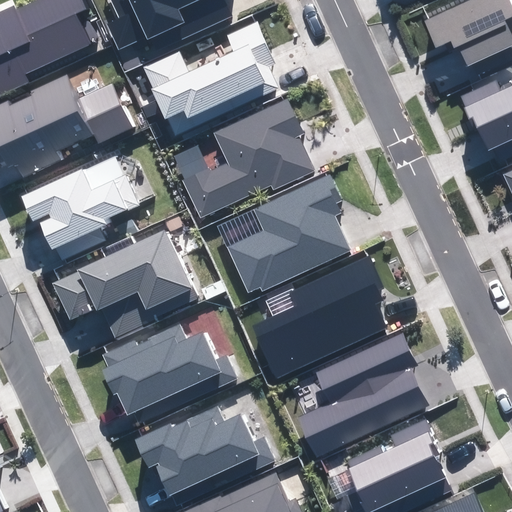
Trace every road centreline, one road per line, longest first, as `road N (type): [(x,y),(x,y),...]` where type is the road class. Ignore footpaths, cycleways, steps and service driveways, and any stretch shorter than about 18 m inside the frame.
road 1 (residential): [(342,0),(511,365)]
road 2 (residential): [(0,306),(93,511)]
